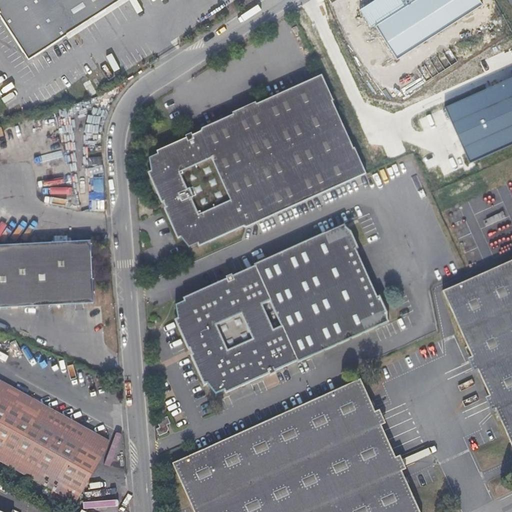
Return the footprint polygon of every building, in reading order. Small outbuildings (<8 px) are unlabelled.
[(69,39),(129,0),(0,0),(0,14),(33,66),(70,41),(69,39)] [(477,0),(371,0),(358,8),(370,28),(377,24),(397,55),(480,3),(477,0)] [(164,152),(146,160),(147,174),(157,198),(163,203),(165,207),(165,215),(176,239),(187,249),(206,241),(209,242),(235,231),(236,229),(242,227),(245,228),(364,175),(352,149),(351,150),(330,103),(331,102),(320,76),(200,130),(199,133),(198,134),(198,135),(192,138),(190,134),(183,137),(185,141),(164,150),(164,152)] [(511,79),(446,108),(470,163),(511,144),(511,79)] [(196,298),(174,307),(176,320),(173,322),(184,346),(189,351),(191,357),(191,364),(202,388),(205,386),(214,398),(237,388),(241,388),(261,379),(262,377),(267,375),(268,379),(275,376),(274,374),(296,365),(297,366),(387,326),(386,323),(386,317),(378,300),(365,305),(344,257),(357,252),(349,233),(345,230),(344,228),(254,267),(255,269),(233,278),(232,277),(226,279),(227,283),(223,284),(219,284),(198,293),(196,298)] [(94,305),(91,242),(0,246),(0,307),(76,305),(77,305),(78,309),(80,309),(82,309),(82,305),(84,305),(94,305)] [(357,252),(344,257),(365,305),(378,300),(357,252)] [(511,263),(445,294),(511,442),(511,263)] [(77,305),(76,305),(76,312),(77,312),(78,313),(80,313),(82,313),(84,312),(84,305),(82,305),(82,309),(80,309),(78,309),(77,305)] [(0,459),(42,483),(84,506),(116,445),(0,379),(0,459)] [(416,511),(362,383),(173,463),(193,511),(416,511)] [(165,419),(155,424),(158,430),(154,431),(157,438),(164,435),(167,431),(165,427),(168,426),(165,419)]
